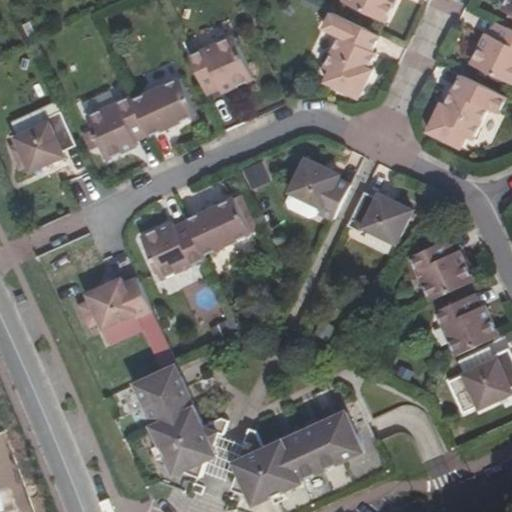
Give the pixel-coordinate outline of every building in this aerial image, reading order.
[(346,0),(388,20),(398,0),(346,0)] [(378,52),(375,50),(382,35),(334,12),(326,28),(342,36),(327,66),(333,69),(327,80),(361,97),(374,69),(371,67),(378,52)] [(499,22),(493,35),(500,38),(507,25),(499,22)] [(500,38),(493,35),(490,33),(475,63),(511,80),(511,27),(507,25),(500,38)] [(205,87),(219,82),(223,90),(224,93),(255,79),(236,36),(191,56),(205,87)] [(469,137),(475,139),(490,108),(500,113),(508,96),(498,91),(463,74),(456,90),(455,90),(448,105),(445,104),(432,131),(464,147),(469,137)] [(198,114),(182,78),(135,100),(147,127),(151,135),(198,114)] [(205,87),(209,96),(223,90),(219,82),(205,87)] [(135,133),(147,127),(135,100),(133,96),(89,116),(108,158),(140,144),(138,141),(135,133)] [(41,108),(14,120),(20,135),(47,123),(41,108)] [(47,123),(20,135),(17,136),(19,142),(11,146),(22,169),(30,165),(33,171),(69,155),(67,151),(79,145),(63,110),(49,117),(51,121),(47,123)] [(245,127),(245,112),(220,112),(220,127),(245,127)] [(138,141),(151,135),(147,127),(135,133),(138,141)] [(325,208),(322,212),(336,219),(353,185),(340,179),(342,175),(308,158),(292,192),(325,208)] [(253,188),(272,180),(264,162),(246,170),(253,188)] [(366,191),(350,225),(364,232),(366,228),(399,243),(415,209),(382,193),(380,197),(366,191)] [(252,234),(237,199),(189,220),(193,228),(205,255),(252,234)] [(189,220),(177,226),(180,233),(193,228),(189,220)] [(180,233),(177,226),(175,222),(144,236),(163,279),(207,259),(205,255),(193,228),(180,233)] [(459,274),(467,270),(470,269),(455,237),(413,257),(433,300),(464,286),(459,274)] [(472,283),(467,270),(459,274),(464,286),(472,283)] [(137,314),(139,318),(154,312),(139,278),(126,283),(124,279),(88,295),(91,301),(79,306),(90,330),(102,324),(104,329),(137,314)] [(489,340),(484,328),(491,324),(494,323),(480,292),(438,311),(458,354),(489,340)] [(227,323),(213,329),(217,338),(231,332),(227,323)] [(489,340),(497,337),(491,324),(484,328),(489,340)] [(497,355),(498,359),(464,375),(479,409),(511,393),(511,388),(511,354),(510,349),(497,355)] [(174,474),(183,472),(196,477),(199,479),(206,462),(210,449),(216,434),(221,436),(226,423),(220,420),(204,425),(195,406),(193,401),(187,387),(180,372),(177,366),(137,384),(146,406),(155,425),(153,426),(174,474)] [(247,429),(242,444),(248,446),(244,458),(242,463),(240,467),(239,472),(232,490),(234,490),(250,497),(255,506),(275,497),(302,484),(301,481),(323,471),(344,462),(364,453),(355,433),(346,412),(341,415),(325,422),(320,424),(303,432),(290,438),(284,440),(263,450),(255,432),(247,429)] [(210,449),(206,462),(218,456),(217,452),(210,449)]
